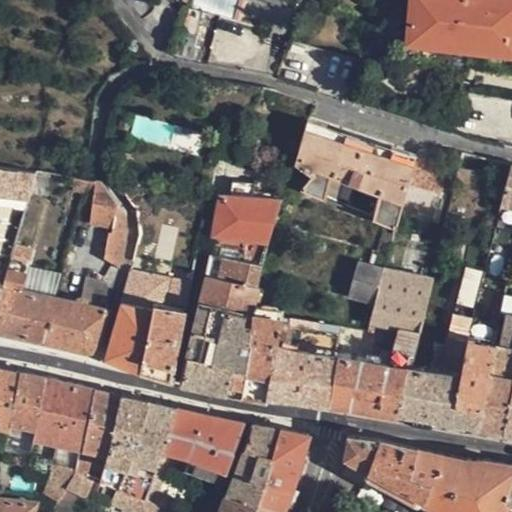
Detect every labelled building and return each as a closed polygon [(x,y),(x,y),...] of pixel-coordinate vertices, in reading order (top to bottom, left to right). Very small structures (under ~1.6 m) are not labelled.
[(191,0),(190,6),(238,20),(243,0),(191,0)] [(511,0),(457,0),(457,5),(452,47),(511,53),(511,0)] [(452,47),(457,5),(445,4),(419,1),(414,43),(452,47)] [(478,140),(504,147),(510,121),(485,114),(478,140)] [(307,119),(293,162),(294,163),(311,175),(300,187),(325,198),(331,175),(379,194),(373,218),(396,228),(416,154),(390,146),(388,155),(325,134),(326,125),(307,119)] [(390,146),(326,125),(325,134),(388,155),(390,146)] [(511,163),(501,204),(511,206),(511,163)] [(26,170),(22,169),(2,238),(0,245),(0,283),(4,284),(16,243),(36,171),(34,170),(32,171),(26,170)] [(89,176),(86,176),(78,175),(74,175),(72,191),(82,192),(94,194),(97,177),(95,177),(89,176)] [(102,177),(97,177),(94,194),(90,223),(112,227),(112,232),(109,231),(104,257),(120,267),(128,235),(127,212),(113,194),(102,177)] [(119,184),(133,207),(145,208),(145,183),(128,182),(119,184)] [(214,236),(210,254),(262,263),(282,199),(219,195),(218,202),(211,235),(214,236)] [(479,231),(492,235),(495,221),(482,218),(479,231)] [(388,254),(394,234),(382,231),(377,251),(388,254)] [(16,243),(4,284),(4,286),(21,290),(31,247),(16,243)] [(384,266),(388,254),(377,251),(373,250),(370,263),(382,266),(384,266)] [(210,254),(206,273),(257,284),(262,263),(210,254)] [(372,303),(382,266),(370,263),(359,260),(349,297),(372,303)] [(386,267),(384,266),(373,307),(370,323),(377,323),(401,328),(420,332),(433,278),(386,267)] [(453,313),(471,318),(483,270),(464,266),(453,313)] [(206,273),(200,302),(249,312),(250,309),(253,300),(257,284),(206,273)] [(185,308),(191,281),(169,277),(164,304),(185,308)] [(0,332),(46,342),(57,297),(21,290),(4,286),(0,298),(0,332)] [(121,362),(140,369),(153,302),(155,295),(137,291),(134,304),(122,302),(106,356),(121,362)] [(511,293),(505,292),(501,309),(505,311),(511,312),(511,293)] [(98,346),(109,308),(86,304),(86,302),(85,299),(82,298),(79,298),(78,300),(77,301),(57,297),(46,342),(87,351),(92,351),(95,349),(98,346)] [(267,400),(268,396),(277,343),(281,343),(282,340),(282,337),(278,337),(284,304),(253,300),(250,309),(249,312),(233,367),(246,370),(242,395),(267,400)] [(179,335),(185,308),(164,304),(153,302),(140,369),(172,379),(174,371),(176,355),(179,335)] [(182,383),(227,392),(233,367),(249,312),(200,302),(182,383)] [(477,426),(504,430),(511,395),(511,312),(505,311),(499,343),(494,343),(477,426)] [(460,373),(471,318),(453,313),(447,336),(440,370),(460,373)] [(339,333),(340,325),(286,315),(284,324),(339,333)] [(452,421),(477,426),(494,343),(498,324),(471,319),(471,318),(460,373),(452,421)] [(370,323),(369,331),(376,332),(377,323),(370,323)] [(393,363),(405,365),(411,367),(420,332),(401,328),(399,337),(395,352),(393,363)] [(295,398),(330,402),(338,353),(336,353),(339,335),(290,329),(287,341),(282,340),(281,343),(277,343),(268,396),(295,398)] [(330,402),(396,412),(405,365),(393,363),(395,352),(372,348),(371,359),(354,355),(338,353),(330,402)] [(396,412),(432,418),(434,400),(432,397),(436,370),(432,370),(411,367),(405,365),(396,412)] [(20,371),(0,367),(0,429),(8,431),(20,371)] [(227,392),(242,395),(246,370),(233,367),(227,392)] [(432,418),(452,421),(460,373),(440,370),(436,370),(432,397),(434,400),(432,418)] [(46,376),(20,371),(8,431),(34,436),(46,376)] [(94,387),(46,376),(34,436),(60,442),(79,446),(83,447),(94,387)] [(121,394),(94,387),(83,447),(79,446),(75,468),(75,471),(77,471),(90,476),(100,480),(108,453),(121,394)] [(148,400),(121,394),(108,453),(100,480),(118,488),(126,468),(130,458),(148,400)] [(177,407),(148,400),(130,458),(157,466),(159,458),(177,407)] [(245,421),(177,407),(159,458),(213,479),(218,465),(228,469),(245,421)] [(254,423),(228,493),(259,502),(281,427),(281,428),(254,423)] [(310,434),(281,427),(259,502),(284,509),(291,489),(292,490),(310,434)] [(8,431),(5,451),(31,457),(34,436),(8,431)] [(390,481),(423,499),(431,480),(410,474),(418,447),(380,438),(349,434),(345,456),(390,481)] [(75,468),(79,446),(60,442),(57,463),(58,462),(75,468)] [(434,506),(444,511),(445,511),(464,456),(455,454),(418,447),(410,474),(431,480),(423,499),(434,506)] [(474,457),(464,456),(445,511),(511,511),(511,501),(507,500),(511,484),(511,461),(499,459),(474,457)] [(58,499),(75,471),(75,468),(58,462),(55,473),(54,480),(48,494),(58,499)] [(220,487),(228,469),(218,465),(213,479),(210,483),(220,487)] [(153,478),(153,477),(126,468),(118,488),(146,499),(153,478)] [(51,511),(50,511),(70,511),(85,487),(90,476),(77,471),(75,471),(58,499),(51,511)] [(153,478),(146,499),(155,502),(162,481),(153,478)] [(190,486),(170,478),(164,498),(183,505),(190,486)] [(155,502),(146,499),(118,488),(111,503),(132,511),(152,511),(157,503),(155,502)] [(228,493),(222,508),(233,511),(281,511),(284,509),(259,502),(228,493)] [(197,511),(199,509),(203,500),(197,497),(189,511),(197,511)] [(0,511),(31,511),(35,503),(0,499),(0,511)] [(208,511),(213,502),(204,499),(203,500),(199,509),(205,511),(208,511)] [(170,511),(172,509),(157,503),(152,511),(170,511)]
